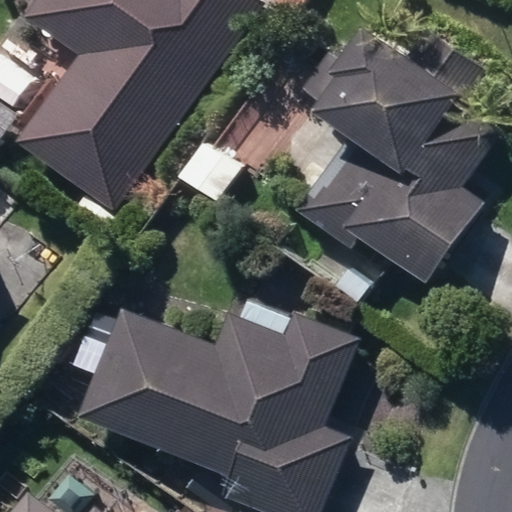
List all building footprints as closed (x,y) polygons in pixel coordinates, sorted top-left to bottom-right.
[(22,138),(120,210),(271,5),(264,0),(39,0),(30,13),(46,25),(30,47),(51,62),(9,119),(26,131),(22,138)] [(365,236),(430,281),(488,198),(467,184),(507,127),(467,100),(489,68),(431,27),(415,50),(367,17),(339,58),(330,52),(305,87),(317,96),(315,100),(357,129),(302,208),(357,246),(365,236)] [(17,270),(37,287),(58,260),(38,244),(17,270)] [(341,284),(362,303),(375,289),(353,270),(341,284)] [(224,491),(276,511),(323,511),(355,436),(329,425),(367,337),(299,309),(291,332),(234,309),(220,342),(126,301),(81,409),(232,470),(224,491)] [(52,496),(71,511),(81,511),(96,496),(73,474),(52,496)] [(107,511),(95,502),(86,511),(58,511),(30,488),(9,511),(107,511)]
